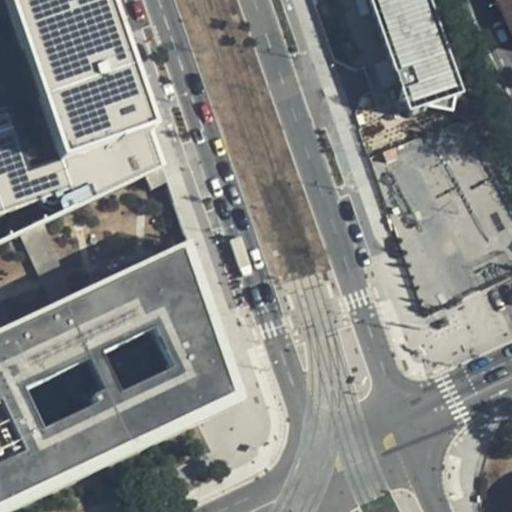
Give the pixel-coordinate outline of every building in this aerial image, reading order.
[(101,0),(0,0),(0,216),(66,194),(70,213),(160,171),(123,64),(101,0)] [(370,0),(410,118),(466,100),(432,0),(370,0)] [(511,0),(493,0),(511,40),(511,0)] [(29,226),(4,238),(42,315),(66,303),(29,226)] [(0,511),(10,511),(97,472),(153,446),(241,404),(174,250),(66,303),(42,315),(0,335),(0,511)]
